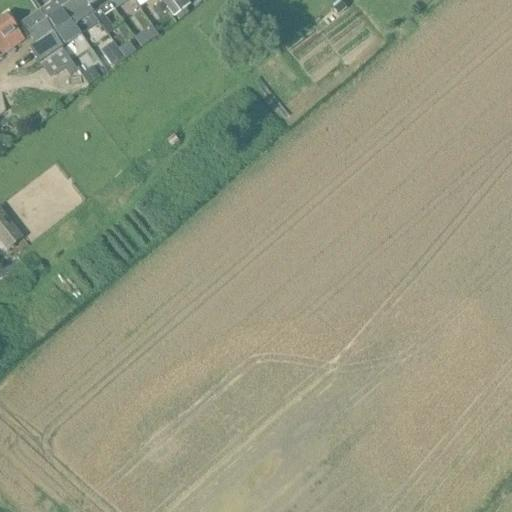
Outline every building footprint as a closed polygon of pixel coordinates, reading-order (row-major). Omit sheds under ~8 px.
[(76,0),(58,0),(54,3),(78,38),(94,26),(76,0)] [(104,17),(113,11),(108,4),(105,0),(76,0),(94,26),(98,24),(107,35),(113,30),(104,17)] [(105,0),(108,4),(113,11),(114,10),(114,11),(129,0),(105,0)] [(160,0),(173,18),(188,6),(184,0),(160,0)] [(71,45),(64,50),(63,48),(78,38),(54,3),(39,14),(39,13),(37,14),(55,39),(59,44),(64,51),(62,53),(72,68),(76,73),(76,72),(69,60),(77,55),(71,45)] [(341,3),(332,9),(338,17),(346,10),(341,3)] [(165,10),(157,15),(164,26),(173,20),(165,10)] [(69,77),(76,73),(72,68),(62,53),(64,51),(59,44),(55,39),(37,14),(15,29),(6,16),(0,20),(0,58),(30,37),(35,45),(29,50),(38,64),(39,64),(48,77),(50,80),(64,70),(69,77)] [(141,33),(134,38),(141,48),(148,43),(142,35),(141,33)] [(101,53),(112,68),(119,63),(109,47),(101,53)] [(92,68),(81,76),(88,87),(100,79),(92,68)] [(174,137),(167,142),(172,149),(179,144),(174,137)] [(0,245),(4,251),(23,237),(0,209),(0,245)] [(28,271),(34,279),(45,272),(39,264),(28,271)]
